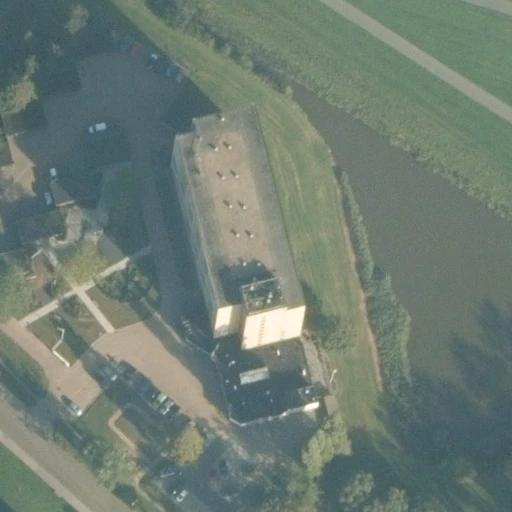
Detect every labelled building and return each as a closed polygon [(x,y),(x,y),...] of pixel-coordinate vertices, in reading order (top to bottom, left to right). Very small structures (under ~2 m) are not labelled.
[(103,58),(113,55),(108,32),(97,35),(103,58)] [(93,60),(103,58),(97,35),(87,37),(93,60)] [(83,63),(93,60),(87,37),(77,40),(83,63)] [(73,65),(83,63),(77,40),(67,43),(73,70),(64,73),(69,96),(79,93),(73,65)] [(59,98),(69,96),(64,73),(53,75),(59,98)] [(48,101),(59,98),(53,75),(43,78),(48,101)] [(39,103),(48,101),(43,78),(33,80),(40,108),(30,111),(36,134),(46,131),(39,103)] [(189,168),(168,173),(203,310),(202,311),(198,318),(197,318),(192,327),(206,335),(196,352),(197,353),(204,342),(211,347),(215,346),(217,351),(209,364),(210,364),(211,363),(215,366),(230,424),(240,430),(316,411),(297,342),(248,141),(236,144),(233,132),(177,98),(160,127),(195,148),(201,148),(202,153),(186,157),(189,168)] [(25,136),(36,134),(30,111),(20,113),(25,136)] [(15,139),(25,136),(20,113),(10,115),(15,139)] [(5,141),(15,139),(10,115),(0,117),(0,122),(6,147),(0,148),(0,165),(1,172),(12,169),(5,141)] [(87,172),(128,162),(122,139),(81,149),(87,172)] [(89,177),(88,177),(78,179),(84,203),(95,200),(89,177)] [(74,205),(84,203),(78,179),(68,182),(74,205)] [(64,208),(74,205),(68,182),(58,184),(64,208)] [(54,210),(64,208),(58,184),(48,187),(55,214),(45,217),(51,241),(61,238),(54,210)] [(40,243),(51,241),(45,217),(35,219),(40,243)] [(30,246),(40,243),(35,219),(24,222),(30,246)] [(20,248),(30,246),(24,222),(14,225),(21,253),(11,255),(17,279),(28,276),(20,248)] [(7,282),(17,279),(11,255),(1,258),(7,282)]
